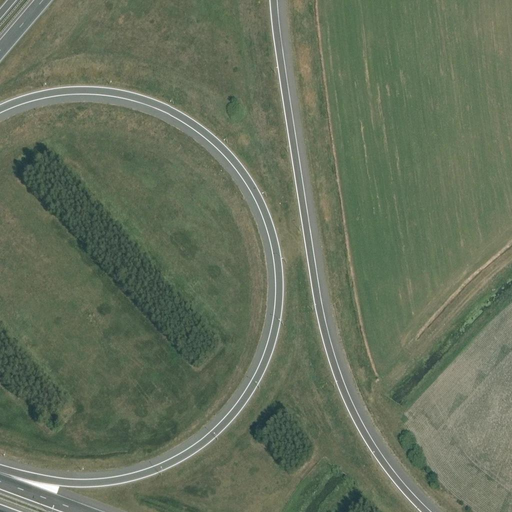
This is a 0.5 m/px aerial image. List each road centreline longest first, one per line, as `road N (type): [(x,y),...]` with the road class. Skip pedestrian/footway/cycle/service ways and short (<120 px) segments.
road 1 (motorway): [(0,109),(90,91),(160,106),(188,122),(237,165),(256,195),(279,275),(272,340),(249,391),(185,455),(146,474),(92,484),(0,475)]
road 2 (motorway): [(425,511),(377,454),(330,359),(273,0)]
